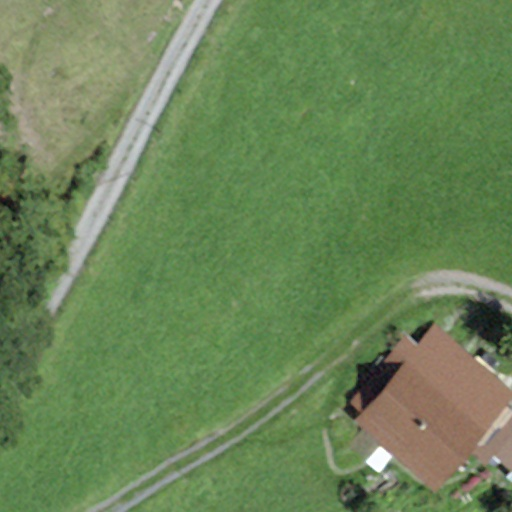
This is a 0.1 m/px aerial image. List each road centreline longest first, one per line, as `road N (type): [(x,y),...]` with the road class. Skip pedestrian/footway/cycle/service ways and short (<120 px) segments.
road 1 (track): [(93,511),(295,389),(395,302),(444,280),(511,291)]
road 2 (track): [(209,0),(0,368)]
